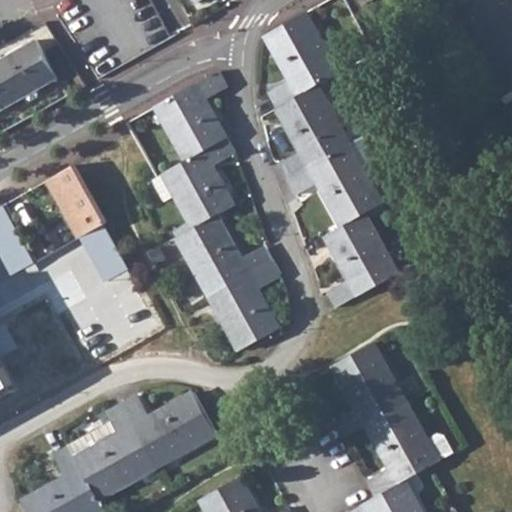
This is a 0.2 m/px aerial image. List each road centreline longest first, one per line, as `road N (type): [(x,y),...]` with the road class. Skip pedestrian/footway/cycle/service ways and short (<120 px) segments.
road 1 (residential): [(0,451),(100,388),(141,372),(250,378),(271,372),(293,350),(304,281),(250,127),(249,48)]
road 2 (residential): [(0,165),(183,60),(249,48)]
